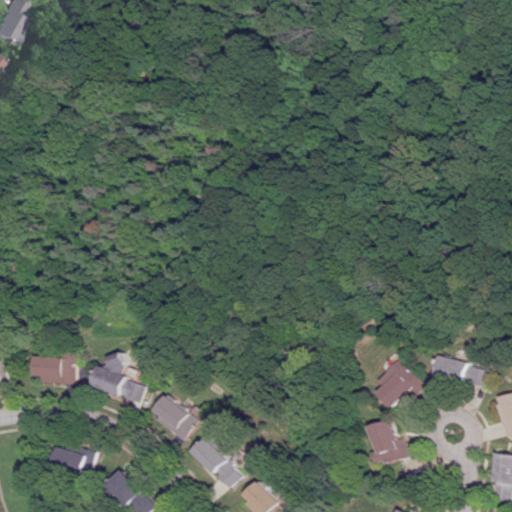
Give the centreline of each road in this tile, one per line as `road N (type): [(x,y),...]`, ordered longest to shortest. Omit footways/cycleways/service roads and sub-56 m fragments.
road 1 (residential): [(209,511),(124,433),(61,412),(0,419)]
road 2 (residential): [(454,511),(469,421),(444,416),(434,435),(443,453),(458,458)]
